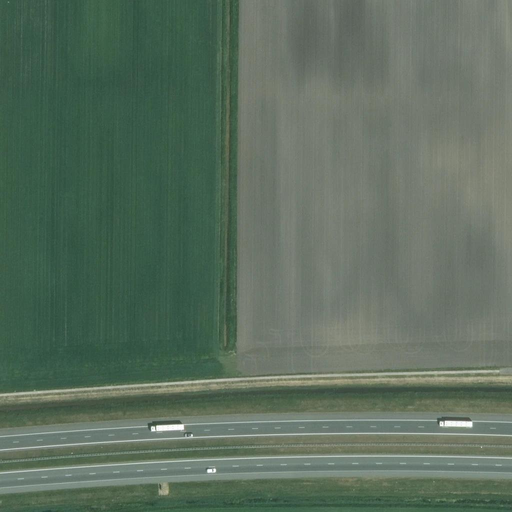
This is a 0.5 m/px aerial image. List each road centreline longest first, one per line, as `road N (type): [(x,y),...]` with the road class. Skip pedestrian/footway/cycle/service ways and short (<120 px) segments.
road 1 (motorway): [(0,481),(187,468),(511,466)]
road 2 (motorway): [(511,429),(287,428),(0,444)]
